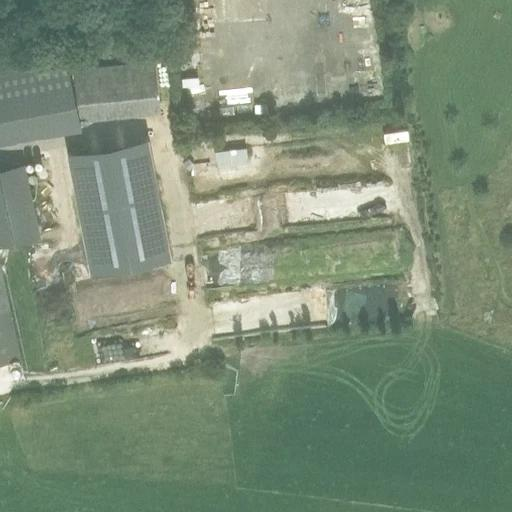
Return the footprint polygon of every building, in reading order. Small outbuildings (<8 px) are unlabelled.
[(78,113),(158,105),(154,61),(74,69),(78,113)] [(80,125),(68,69),(51,72),(64,129),(80,125)] [(250,160),(249,145),(219,146),(219,162),(250,160)] [(0,365),(22,361),(0,263),(0,242),(39,234),(23,160),(0,164),(0,365)] [(69,268),(119,266),(118,242),(67,245),(69,268)] [(59,254),(44,261),(51,276),(66,269),(59,254)] [(210,295),(207,275),(189,277),(192,298),(210,295)] [(151,332),(167,325),(162,315),(147,322),(151,332)] [(68,348),(75,377),(91,373),(83,344),(68,348)]
